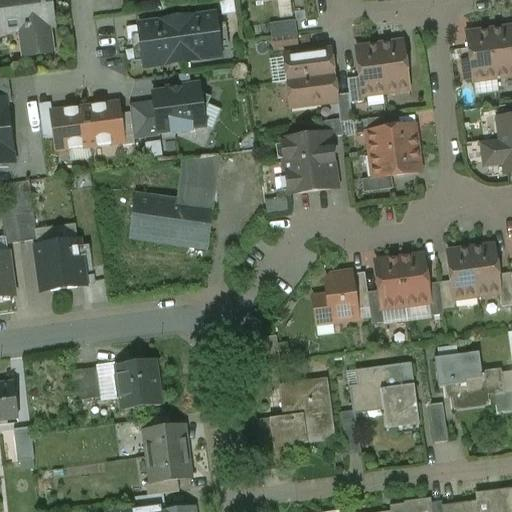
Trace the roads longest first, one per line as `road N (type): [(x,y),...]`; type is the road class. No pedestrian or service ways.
road 1 (residential): [(230,502),(511,465)]
road 2 (residential): [(237,312),(290,243),(459,219)]
road 3 (residential): [(430,8),(459,219)]
road 4 (residential): [(0,346),(205,316)]
road 5 (residential): [(205,316),(230,502)]
